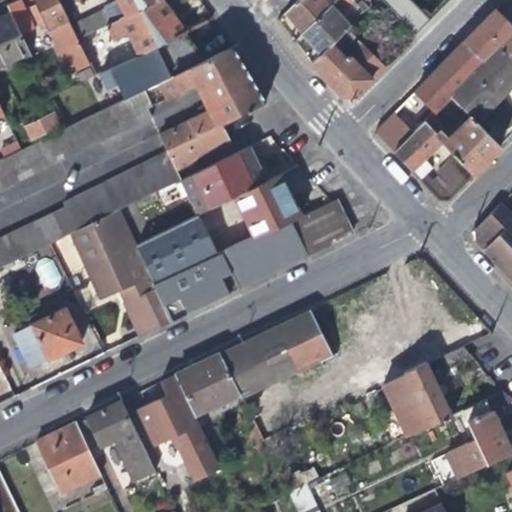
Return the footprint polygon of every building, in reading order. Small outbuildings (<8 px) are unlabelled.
[(34,26),(21,0),(11,0),(6,2),(11,11),(22,33),(33,27),(34,26)] [(47,25),(49,24),(67,15),(61,3),(59,0),(32,0),(29,2),(40,26),(46,23),(47,25)] [(59,0),(61,3),(68,0),(111,0),(70,20),(79,37),(94,30),(106,25),(155,0),(59,0)] [(140,52),(141,52),(176,35),(185,30),(171,12),(162,0),(155,0),(106,25),(113,37),(129,30),(140,52)] [(293,23),(301,33),(331,3),(328,0),(295,0),(284,12),(293,23)] [(333,0),(331,3),(301,33),(310,43),(320,53),(346,27),(349,24),(338,13),(350,0),(333,0)] [(413,0),(385,0),(415,31),(430,17),(413,0)] [(485,18),(463,41),(481,60),(497,44),(511,29),(511,26),(495,9),(485,18)] [(31,52),(28,45),(22,33),(11,11),(0,16),(0,66),(0,67),(31,52)] [(72,70),(91,61),(79,37),(70,20),(67,15),(49,24),(72,70)] [(146,75),(151,87),(223,52),(217,38),(207,19),(185,30),(176,35),(180,44),(186,57),(146,75)] [(39,39),(33,27),(22,33),(28,45),(39,39)] [(383,65),(346,27),(320,53),(311,61),(326,77),(341,94),(355,94),(383,65)] [(511,29),(497,44),(511,58),(511,29)] [(112,66),(94,30),(79,37),(91,61),(97,74),(112,66)] [(145,61),(180,44),(176,35),(141,52),(145,61)] [(433,109),(447,95),(481,60),(463,41),(449,55),(430,74),(442,87),(427,102),(433,109)] [(481,60),(447,95),(470,118),(474,121),(506,88),(511,82),(511,58),(497,44),(481,60)] [(151,87),(137,93),(144,108),(196,83),(208,107),(156,133),(164,150),(174,169),(228,143),(223,131),(218,122),(244,109),(264,99),(243,63),(234,47),(223,52),(151,87)] [(415,89),(427,102),(442,87),(430,74),(415,89)] [(13,153),(0,158),(0,187),(148,116),(144,108),(137,93),(24,148),(13,153)] [(0,104),(0,125),(13,153),(24,148),(2,104),(0,104)] [(33,136),(60,122),(53,108),(25,120),(33,136)] [(412,131),(393,111),(374,130),(392,150),(412,131)] [(432,111),(423,119),(433,131),(442,122),(432,111)] [(445,143),(472,174),(489,156),(499,146),(474,121),(470,118),(445,143)] [(442,140),(433,131),(423,119),(412,131),(392,150),(435,197),(447,199),(457,188),(466,179),(449,162),(436,173),(438,176),(432,182),(416,164),(442,140)] [(247,145),(179,179),(196,215),(234,197),(258,185),(249,168),(256,164),(252,155),(247,145)] [(0,266),(69,232),(118,208),(131,202),(179,179),(174,169),(164,150),(63,199),(66,205),(0,236),(0,266)] [(279,175),(258,185),(234,197),(248,225),(219,238),(213,227),(204,231),(196,215),(148,238),(135,245),(153,282),(288,219),(298,215),(288,194),(279,175)] [(351,232),(334,198),(329,200),(298,215),(288,219),(306,254),(351,232)] [(148,238),(131,202),(118,208),(135,245),(148,238)] [(493,259),(511,278),(511,216),(498,202),(473,228),(473,237),(493,259)] [(123,285),(127,294),(122,297),(140,333),(156,326),(170,319),(153,282),(135,245),(118,208),(69,232),(100,295),(118,287),(123,285)] [(306,254),(288,219),(153,282),(170,319),(242,284),(306,254)] [(43,288),(61,281),(52,256),(34,262),(43,288)] [(122,297),(127,294),(123,285),(118,287),(122,297)] [(360,340),(331,353),(316,360),(326,382),(366,363),(368,367),(344,379),(351,395),(382,381),(399,373),(393,361),(448,335),(441,319),(434,305),(390,326),(387,321),(358,334),(360,340)] [(14,331),(24,351),(31,366),(62,351),(82,341),(65,307),(14,331)] [(331,353),(310,308),(267,329),(218,352),(237,390),(240,395),(258,387),(316,360),(331,353)] [(443,368),(472,354),(462,343),(437,355),(443,368)] [(192,411),(237,390),(218,352),(197,363),(174,373),(192,411)] [(426,360),(399,373),(382,381),(405,434),(450,412),(440,390),(426,360)] [(202,432),(192,411),(174,373),(159,381),(166,395),(156,400),(141,407),(157,441),(170,435),(174,445),(202,432)] [(268,407),(258,387),(240,395),(250,416),(268,407)] [(478,447),(484,462),(488,460),(510,450),(498,426),(485,396),(460,408),(472,435),(466,439),(471,450),(478,447)] [(143,447),(137,435),(127,413),(120,399),(103,407),(86,416),(99,444),(110,439),(129,481),(153,469),(143,447)] [(56,430),(34,440),(59,491),(99,472),(75,421),(56,430)] [(443,454),(431,460),(442,481),(453,476),(443,454)] [(18,511),(0,473),(0,511),(18,511)] [(300,511),(307,509),(295,486),(286,490),(297,511),(300,511)] [(445,511),(440,502),(420,511),(445,511)]
